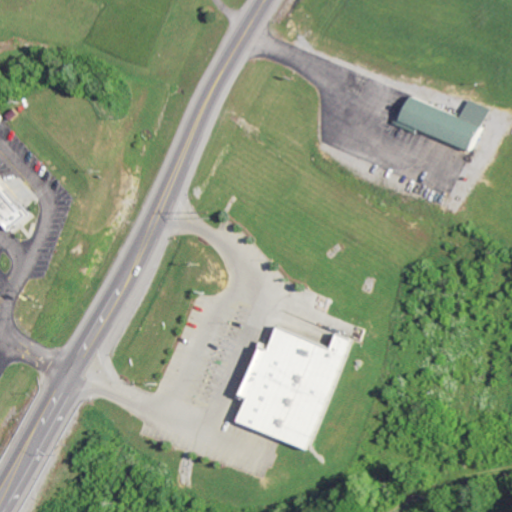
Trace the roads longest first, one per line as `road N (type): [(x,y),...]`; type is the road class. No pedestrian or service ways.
road 1 (trunk): [(0,500),(158,203)]
road 2 (trunk): [(158,203),(264,0)]
